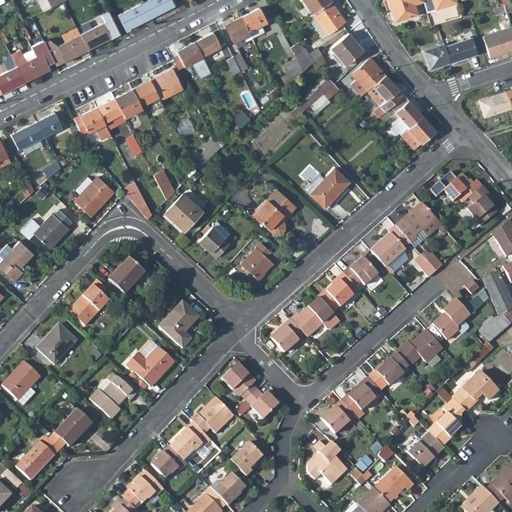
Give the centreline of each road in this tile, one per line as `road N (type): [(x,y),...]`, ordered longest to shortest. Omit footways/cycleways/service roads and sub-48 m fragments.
road 1 (residential): [(0,347),(96,241),(124,227),(148,237),(235,329)]
road 2 (residential): [(235,329),(464,132)]
road 3 (residential): [(0,117),(232,0)]
road 4 (residential): [(72,486),(107,466),(235,329)]
road 5 (residential): [(298,397),(319,388),(452,272)]
road 6 (residential): [(434,101),(359,0)]
